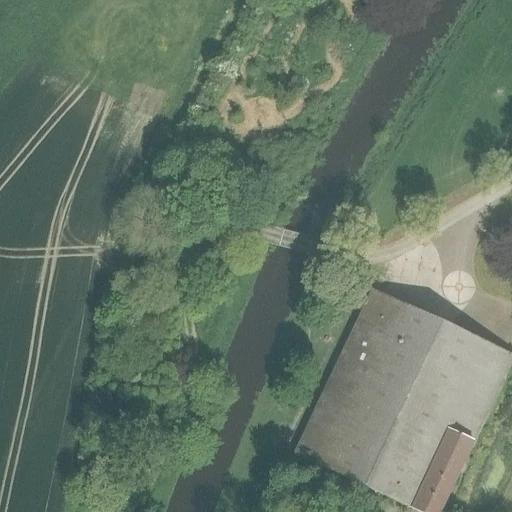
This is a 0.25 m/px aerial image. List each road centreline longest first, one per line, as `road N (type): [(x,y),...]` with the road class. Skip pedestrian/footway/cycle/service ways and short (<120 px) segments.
road 1 (track): [(207,228),(189,258),(186,371),(134,511)]
road 2 (track): [(120,216),(125,241),(146,249),(207,228),(257,230)]
